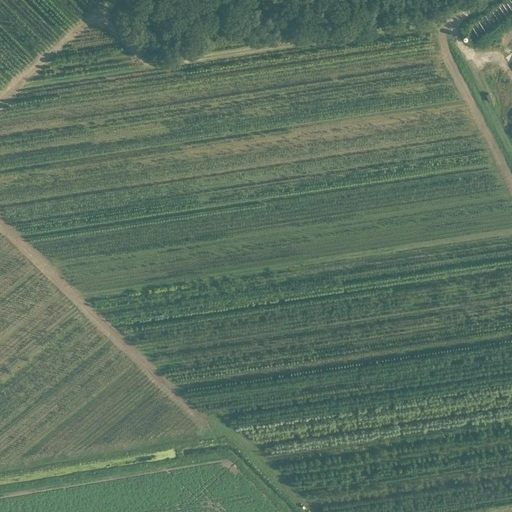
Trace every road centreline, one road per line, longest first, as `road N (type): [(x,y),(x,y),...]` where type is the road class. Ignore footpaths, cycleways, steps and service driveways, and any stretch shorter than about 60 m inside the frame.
road 1 (track): [(0,211),(222,441)]
road 2 (track): [(222,441),(0,474)]
road 3 (track): [(119,0),(99,14),(96,29),(0,103)]
